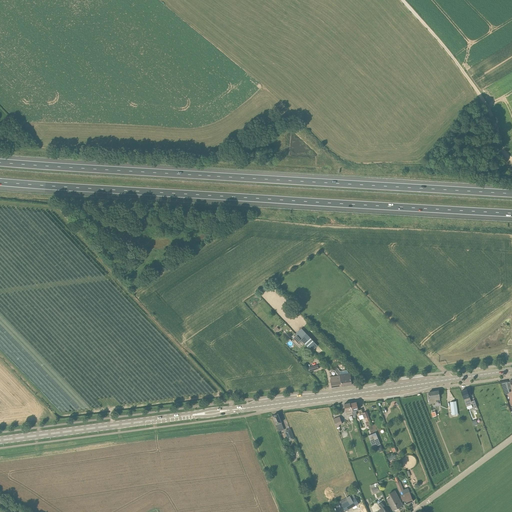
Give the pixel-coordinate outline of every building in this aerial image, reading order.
[(309,348),(315,343),(307,334),(300,339),(302,341),(309,348)] [(293,340),(297,345),(302,341),(300,339),(297,336),(293,340)] [(315,343),(309,348),(312,351),(318,346),(315,343)] [(340,371),(337,368),(334,370),(338,376),(340,375),(342,386),(352,385),(350,374),(346,370),(340,371)] [(330,377),(332,388),(342,386),(340,375),(338,376),(330,377)] [(471,401),(467,389),(461,391),(466,406),(472,404),(475,410),(478,409),(474,400),(471,401)] [(429,404),(437,403),(436,400),(440,400),(439,391),(429,392),(430,398),(428,398),(429,404)] [(352,410),(350,403),(344,404),(346,412),(347,416),(353,414),(352,410)] [(279,431),(284,430),(281,423),(280,420),(278,414),(273,416),(279,431)] [(333,420),(337,429),(340,427),(339,425),(342,424),(340,417),(333,420)] [(289,442),(294,440),(290,429),(285,431),(289,442)] [(379,446),(374,433),(368,436),(369,438),(370,442),(373,449),(379,446)] [(403,490),(400,482),(396,483),(400,492),(402,497),(401,497),(403,501),(404,500),(406,504),(413,501),(408,489),(404,490),(403,490)] [(393,510),(402,505),(394,491),(389,494),(390,497),(387,499),(393,510)] [(345,511),(359,503),(353,494),(340,502),(341,504),(345,511)] [(378,511),(386,511),(383,508),(384,507),(381,503),(378,505),(381,509),(378,511)]
